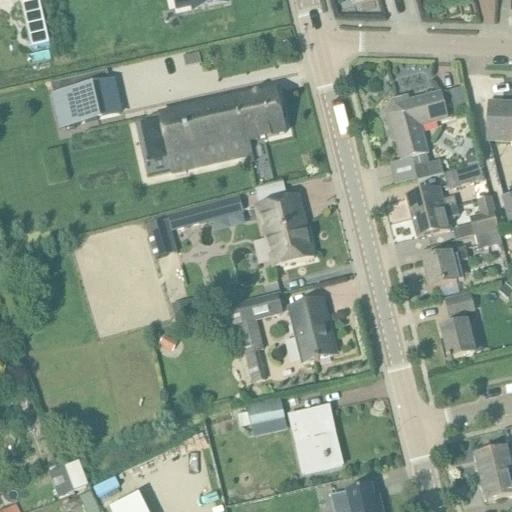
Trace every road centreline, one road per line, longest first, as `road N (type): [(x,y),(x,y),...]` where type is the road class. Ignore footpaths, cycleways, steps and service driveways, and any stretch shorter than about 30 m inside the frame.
road 1 (tertiary): [(413,427),(316,42)]
road 2 (residential): [(511,49),(316,42)]
